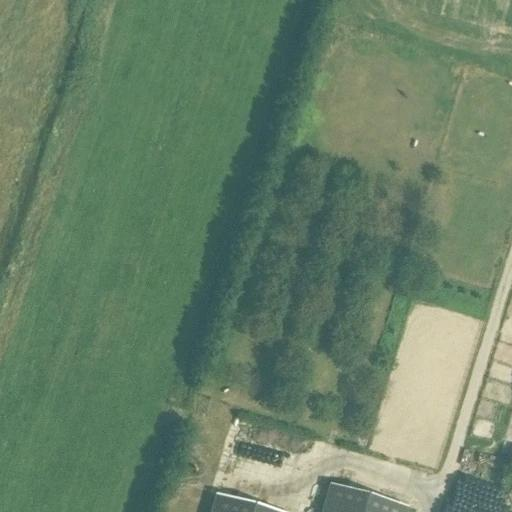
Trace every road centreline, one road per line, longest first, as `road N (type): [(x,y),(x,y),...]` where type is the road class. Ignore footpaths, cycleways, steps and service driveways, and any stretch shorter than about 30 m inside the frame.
road 1 (track): [(511,262),(433,511)]
road 2 (track): [(0,203),(70,0)]
